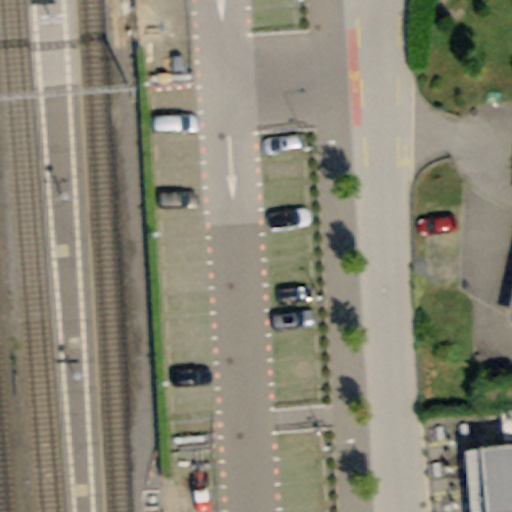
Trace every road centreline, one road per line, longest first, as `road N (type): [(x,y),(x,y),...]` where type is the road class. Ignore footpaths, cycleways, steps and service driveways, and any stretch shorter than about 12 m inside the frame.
road 1 (residential): [(404,511),(385,0)]
road 2 (unknown): [(385,4),(297,42),(222,51)]
